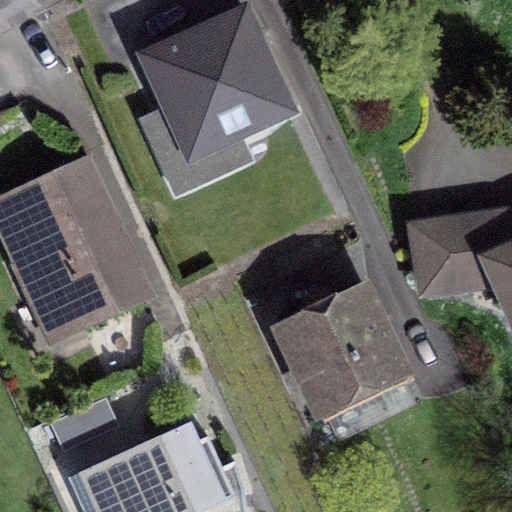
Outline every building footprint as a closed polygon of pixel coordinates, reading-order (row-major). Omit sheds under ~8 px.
[(243,12),(147,57),(191,153),(288,109),(243,12)] [(82,159),(0,197),(0,213),(22,261),(16,264),(41,320),(74,304),(85,328),(146,300),(126,256),(119,260),(112,246),(115,244),(116,242),(117,239),(117,236),(109,218),(107,216),(104,215),(102,214),(98,215),(87,190),(95,187),(82,159)] [(426,289),(498,277),(511,307),(511,216),(511,217),(502,216),(418,229),(426,289)] [(310,316),(280,329),(325,423),(328,421),(324,411),(401,373),(406,384),(410,382),(365,289),(336,303),(333,297),(307,309),(310,316)] [(191,421),(70,477),(86,511),(246,511),(244,487),(235,461),(222,467),(208,436),(199,440),(191,421)]
